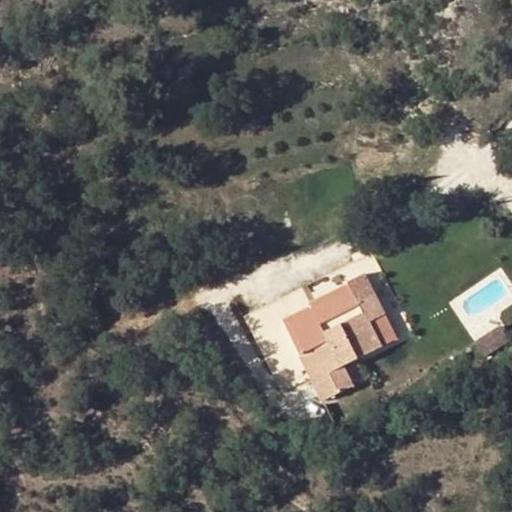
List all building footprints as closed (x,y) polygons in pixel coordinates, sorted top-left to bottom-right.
[(286,390),(317,376),(327,401),(357,387),(348,367),(393,346),(379,319),(390,313),(381,293),(363,300),(365,304),(369,312),(354,320),(349,311),(324,322),(333,342),(307,354),(291,318),(261,333),(286,390)] [(369,312),(365,304),(349,311),(354,320),(369,312)] [(393,346),(403,342),(390,313),(379,319),(393,346)] [(489,340),(498,357),(511,348),(511,339),(506,330),(489,340)] [(498,357),(489,340),(480,345),(491,361),(498,357)]
